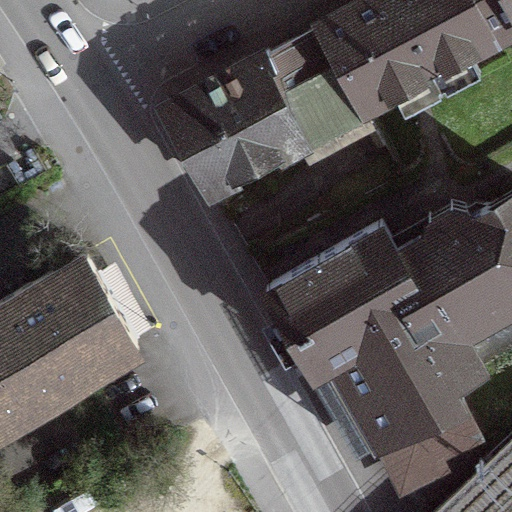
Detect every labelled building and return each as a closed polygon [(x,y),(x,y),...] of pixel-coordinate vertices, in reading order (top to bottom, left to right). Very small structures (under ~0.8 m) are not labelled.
[(363,0),(317,24),(361,105),(511,24),(511,7),(508,0),(363,0)] [(302,153),(368,117),(361,105),(317,24),(162,108),(207,186),(296,142),(302,153)] [(327,378),(335,380),(369,441),(456,398),(447,382),(511,344),(511,198),(495,209),(484,206),(467,215),(463,208),(394,248),(379,221),(263,288),(311,370),(316,367),(320,373),(327,378)] [(0,417),(134,340),(84,253),(0,301),(0,417)] [(438,468),(432,457),(473,437),(454,400),(456,398),(369,441),(370,443),(375,440),(399,488),(438,468)]
